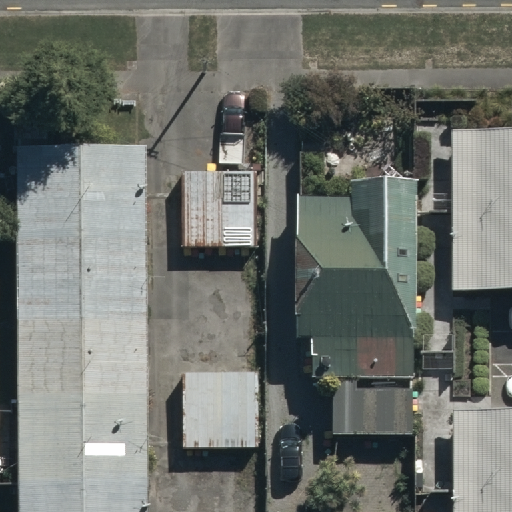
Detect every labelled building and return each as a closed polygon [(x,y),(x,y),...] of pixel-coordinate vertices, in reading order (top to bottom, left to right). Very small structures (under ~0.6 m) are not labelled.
[(511,133),(450,133),(449,293),(511,293),(511,133)] [(145,511),(142,145),(11,147),(15,511),(145,511)] [(259,175),(178,177),(180,252),(260,250),(259,175)] [(412,434),(416,182),(355,181),(355,194),(297,193),(295,341),(314,341),(314,373),(336,374),(335,433),(412,434)] [(257,371),(177,370),(177,457),(257,458),(257,371)] [(511,511),(511,409),(450,411),(452,511),(511,511)]
